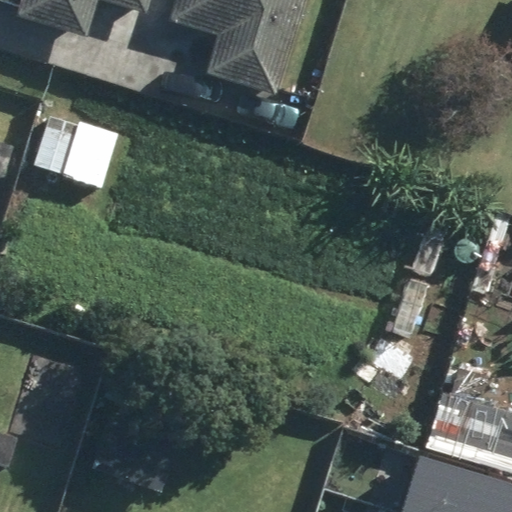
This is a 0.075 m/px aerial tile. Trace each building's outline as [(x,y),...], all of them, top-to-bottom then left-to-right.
[(153,0),(11,0),(6,17),(94,45),(104,14),(145,27),(153,0)] [(174,0),(168,24),(212,36),(198,84),(283,108),(296,61),(313,0),(174,0)] [(511,33),(503,65),(511,67),(511,33)] [(121,131),(40,117),(31,171),(111,185),(121,131)] [(181,424),(111,408),(94,483),(164,500),(181,424)] [(511,511),(511,482),(419,454),(401,511),(402,511),(511,511)]
